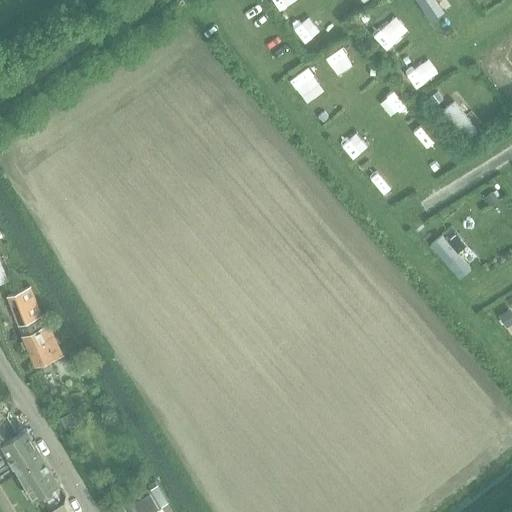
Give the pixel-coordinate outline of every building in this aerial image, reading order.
[(493,191),(484,197),(490,205),(498,200),(493,191)] [(0,283),(6,280),(9,279),(0,257),(0,231),(1,231),(0,229),(0,283)] [(8,295),(24,336),(26,341),(21,343),(24,350),(29,348),(36,366),(61,355),(54,338),(55,338),(49,325),(42,328),(38,317),(42,316),(30,287),(8,295)] [(511,314),(508,309),(500,315),(507,326),(511,322),(511,314)] [(68,414),(60,418),(66,430),(74,426),(68,414)] [(115,414),(104,421),(112,433),(123,426),(115,414)] [(11,457),(19,472),(43,457),(27,430),(3,444),(11,457)] [(59,484),(43,457),(19,472),(27,485),(23,488),(28,497),(33,494),(36,499),(59,484)] [(150,511),(151,511),(161,506),(152,490),(111,511),(150,511)]
